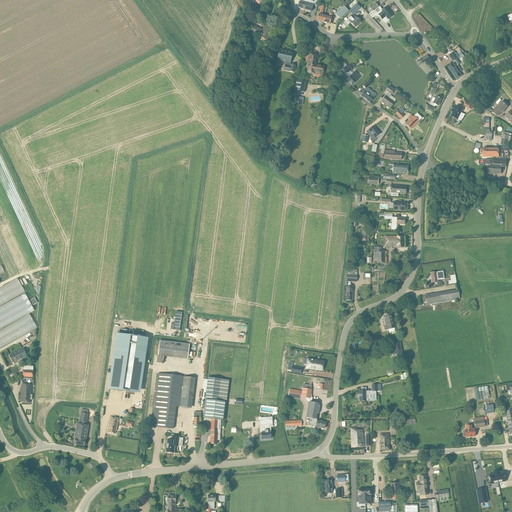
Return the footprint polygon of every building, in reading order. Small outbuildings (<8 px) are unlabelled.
[(297,7),(304,9),(306,0),(303,0),(303,3),(299,2),(297,7)] [(306,0),(304,9),(308,11),(308,12),(310,12),(311,11),(313,6),(314,1),(311,1),(310,0),(306,0)] [(350,22),(355,27),(361,22),(357,18),(354,15),(361,8),(357,3),(351,9),(349,11),(352,14),(349,18),(351,21),(350,22)] [(369,8),(372,11),(374,10),(379,6),(375,3),(369,8)] [(317,20),(323,22),(325,16),(322,15),(324,7),(321,6),(318,14),(317,20)] [(340,19),(348,11),(343,6),(335,14),(340,19)] [(386,7),(382,10),(380,7),(374,11),(369,14),(372,18),(376,15),(379,15),(382,19),(386,16),(388,20),(393,15),(386,7)] [(323,22),(330,24),(331,18),(332,14),(329,13),(328,17),(325,16),(323,22)] [(241,21),(249,25),(252,18),(244,14),(241,21)] [(260,37),(266,40),(273,29),(266,25),(263,30),(253,24),(250,31),(260,36),(260,37)] [(284,71),(294,73),(296,66),(290,64),(293,54),(286,52),(286,51),(279,49),(276,59),(282,61),(282,62),(285,63),(284,71)] [(468,62),(461,52),(457,55),(454,52),(449,56),(453,62),(454,60),(458,65),(461,63),(463,65),(468,62)] [(314,72),(321,73),(322,66),(315,65),(317,55),(309,54),(306,72),(314,73),(314,72)] [(427,55),(420,59),(423,63),(429,59),(427,55)] [(342,68),(344,74),(353,70),(354,68),(355,67),(354,65),(352,64),(351,64),(350,65),(342,68)] [(453,64),(448,67),(457,79),(462,76),(453,64)] [(346,79),(352,85),(360,77),(355,72),(346,79)] [(296,79),(294,89),(304,91),(306,82),(296,79)] [(361,96),(370,102),(374,97),(376,94),(367,88),(372,83),(369,79),(363,86),(366,89),(366,88),(367,88),(365,91),(361,96)] [(386,106),(390,109),(394,102),(395,101),(395,99),(390,95),(391,95),(395,90),(388,85),(385,90),(388,93),(381,102),(386,105),(386,106)] [(426,109),(433,112),(434,107),(435,105),(438,106),(441,99),(436,96),(435,98),(433,97),(429,105),(428,104),(426,109)] [(492,112),(497,116),(500,113),(501,114),(507,107),(502,102),(492,112)] [(456,106),(451,116),(458,120),(461,121),(463,118),(465,115),(461,113),(463,109),(456,106)] [(395,114),(401,119),(404,116),(402,114),(404,112),(400,108),(398,110),(395,114)] [(410,119),(406,124),(411,129),(422,118),(417,113),(414,116),(413,117),(411,115),(408,117),(410,119)] [(368,135),(372,140),(375,138),(380,134),(374,126),(366,132),(368,135)] [(501,149),(506,149),(506,148),(509,149),(510,146),(509,146),(511,136),(509,136),(509,133),(503,132),(503,135),(501,145),(502,145),(501,149)] [(498,158),(501,158),(502,149),(494,149),(494,152),(492,151),(492,157),(498,157),(498,158)] [(384,159),(401,160),(401,153),(391,152),(391,151),(385,150),(384,159)] [(492,166),(489,166),(488,174),(495,175),(495,173),(501,174),(501,168),(506,168),(507,160),(506,160),(506,159),(503,159),(503,160),(493,159),(492,166)] [(392,172),(407,173),(408,165),(393,164),(393,165),(389,165),(388,170),(393,170),(392,172)] [(391,193),(391,196),(398,197),(398,193),(406,194),(406,187),(400,186),(400,185),(392,185),(391,193)] [(393,202),(393,210),(405,211),(405,203),(393,202)] [(391,229),(398,229),(398,224),(404,224),(405,218),(397,218),(392,217),(392,214),(384,214),(384,219),(391,219),(391,229)] [(397,247),(403,247),(403,236),(397,236),(397,237),(384,237),(384,247),(397,247)] [(385,251),(381,251),(381,247),(374,247),(374,261),(376,261),(376,263),(385,263),(385,251)] [(347,269),(347,282),(357,282),(357,270),(347,269)] [(443,271),(431,273),(431,279),(430,279),(431,282),(432,282),(432,283),(438,282),(437,281),(438,279),(444,278),(443,271)] [(424,295),(425,305),(459,299),(457,289),(424,295)] [(382,319),(385,331),(397,328),(394,318),(393,319),(391,313),(382,315),(383,319),(382,319)] [(117,333),(109,389),(134,393),(143,336),(117,333)] [(190,344),(160,340),(158,356),(188,359),(190,344)] [(402,354),(400,341),(391,342),(393,355),(402,354)] [(23,349),(9,355),(13,362),(23,358),(24,361),(28,359),(23,349)] [(308,368),(322,370),(323,362),(309,360),(308,368)] [(23,365),(23,377),(33,377),(33,365),(32,365),(32,363),(25,363),(23,364),(23,365)] [(161,427),(173,429),(176,407),(179,407),(191,409),(195,378),(183,376),(158,373),(155,403),(152,426),(161,427)] [(211,419),(210,444),(217,444),(217,440),(220,440),(220,420),(224,421),(229,380),(223,379),(208,378),(205,400),(203,418),(211,419)] [(20,402),(30,403),(31,400),(32,400),(32,394),(31,394),(31,385),(21,384),(20,402)] [(372,392),(372,393),(376,393),(376,391),(381,391),(380,384),(371,385),(371,392),(372,392)] [(474,388),(476,400),(489,398),(487,386),(474,388)] [(358,396),(358,401),(366,401),(366,397),(369,396),(368,392),(368,390),(366,390),(366,387),(361,388),(361,390),(358,390),(358,396)] [(288,397),(299,399),(301,397),(310,399),(311,389),(302,388),(302,391),(289,389),(288,397)] [(371,392),(368,392),(369,396),(366,397),(366,401),(376,400),(376,393),(372,393),(372,392),(371,392)] [(319,406),(319,403),(309,401),(306,417),(310,418),(313,419),(311,426),(324,428),(325,427),(326,426),(325,425),(325,423),(316,421),(317,413),(319,413),(320,406),(319,406)] [(494,413),(493,404),(485,405),(486,414),(494,413)] [(75,444),(84,446),(85,440),(86,440),(88,425),(84,425),(85,423),(87,423),(88,414),(87,414),(88,410),(82,409),(81,413),(80,413),(79,422),(81,422),(81,424),(77,424),(75,439),(76,439),(75,444)] [(473,418),(475,428),(485,427),(485,426),(488,426),(487,420),(484,420),(483,417),(473,418)] [(109,428),(108,433),(116,434),(117,430),(121,431),(123,420),(110,418),(109,424),(108,428),(109,428)] [(272,425),(260,426),(261,433),(270,432),(270,427),(272,427),(272,425)] [(465,437),(475,436),(474,429),(471,429),(471,425),(466,425),(466,429),(465,429),(465,430),(464,430),(462,432),(463,435),(464,437),(465,437)] [(350,428),(352,447),(364,447),(362,430),(356,430),(356,428),(350,428)] [(389,433),(380,434),(381,450),(389,450),(389,433)] [(167,453),(170,453),(170,452),(174,453),(174,446),(178,447),(178,446),(182,446),(183,438),(179,437),(172,436),(172,440),(167,440),(167,441),(166,441),(166,443),(167,443),(166,452),(167,452),(167,453)] [(499,471),(496,472),(498,483),(505,481),(503,472),(499,473),(499,471)] [(493,474),(489,475),(490,484),(498,483),(496,472),(492,472),(493,474)] [(345,474),(336,475),(337,483),(345,482),(345,474)] [(420,489),(420,495),(427,495),(427,489),(426,475),(419,476),(420,483),(416,483),(417,490),(420,489)] [(399,495),(399,483),(390,484),(390,496),(399,495)] [(485,488),(476,490),(479,503),(488,502),(485,488)] [(359,502),(357,502),(357,507),(360,507),(360,504),(365,504),(364,490),(358,490),(358,496),(358,498),(359,502)] [(435,499),(436,502),(449,500),(448,493),(439,494),(435,495),(435,499)] [(167,511),(182,511),(182,509),(174,509),(174,506),(175,506),(175,502),(175,495),(168,495),(168,509),(167,509),(167,511)] [(206,511),(205,511),(211,511),(212,509),(214,509),(214,502),(215,502),(215,495),(208,495),(208,506),(208,511),(206,511)] [(435,499),(428,500),(429,508),(429,511),(437,511),(436,502),(435,499)] [(390,502),(379,502),(379,511),(384,511),(387,511),(388,511),(390,511),(390,502)]
